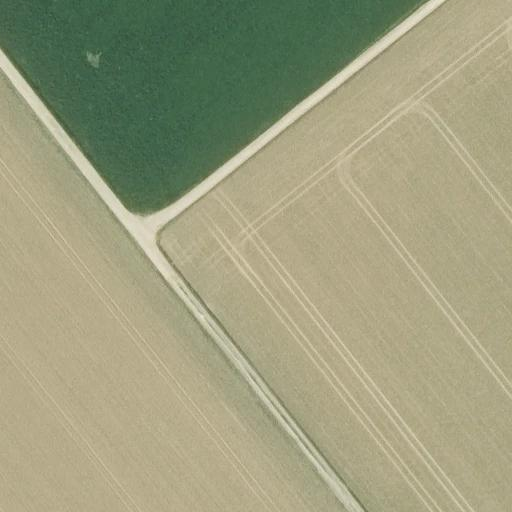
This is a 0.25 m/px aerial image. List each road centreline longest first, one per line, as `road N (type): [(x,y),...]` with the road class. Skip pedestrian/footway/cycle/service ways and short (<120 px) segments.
road 1 (track): [(441,0),(139,237),(0,60)]
road 2 (track): [(356,511),(139,237)]
